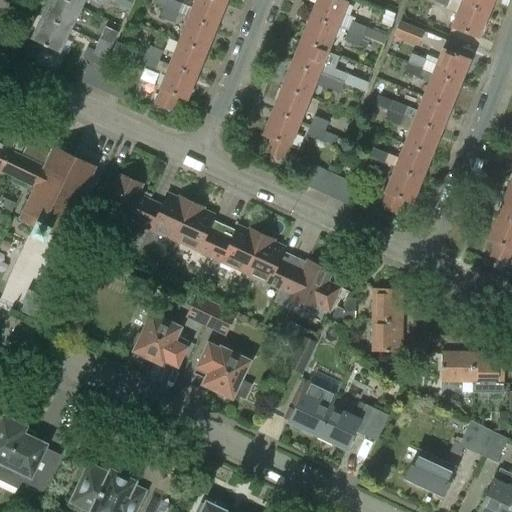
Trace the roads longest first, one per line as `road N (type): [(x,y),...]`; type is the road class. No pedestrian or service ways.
road 1 (unclassified): [(372,511),(0,333)]
road 2 (residential): [(422,262),(196,158)]
road 3 (residential): [(422,262),(511,41)]
road 4 (residential): [(196,158),(0,66)]
road 5 (residential): [(196,158),(262,0)]
